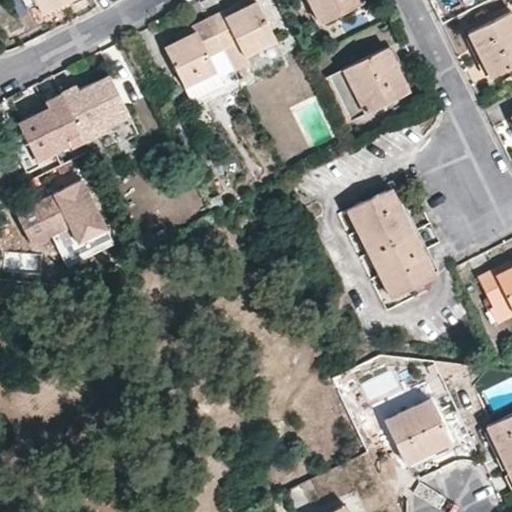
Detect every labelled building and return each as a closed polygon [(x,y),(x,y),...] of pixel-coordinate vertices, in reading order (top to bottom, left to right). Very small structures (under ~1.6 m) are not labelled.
[(36,0),(26,0),(34,15),(42,11),(36,0)] [(36,0),(42,11),(63,0),(36,0)] [(309,0),(322,22),(363,2),(362,0),(309,0)] [(207,18),(223,49),(238,42),(245,55),(246,57),(247,56),(277,41),(256,2),(242,9),(225,17),(222,11),(207,18)] [(242,9),(239,3),(222,11),(225,17),(242,9)] [(511,11),(470,32),(493,76),(511,66),(511,11)] [(230,63),(223,49),(207,18),(194,25),(197,31),(179,40),(166,47),(186,86),(216,71),(216,69),(230,63)] [(177,34),(179,40),(197,31),(194,25),(177,34)] [(285,57),(277,41),(247,56),(255,72),(285,57)] [(223,49),(230,63),(245,55),(238,42),(223,49)] [(321,79),(342,123),(408,90),(387,47),(321,79)] [(224,84),(216,71),(186,86),(193,100),(224,84)] [(76,84),(61,92),(86,140),(100,133),(98,129),(129,114),(110,75),(80,91),(76,84)] [(45,100),(48,106),(19,121),(38,159),(70,144),(72,147),(86,140),(61,92),(45,100)] [(14,137),(5,141),(20,169),(28,165),(14,137)] [(102,226),(76,176),(16,206),(31,235),(65,218),(77,239),(102,226)] [(392,187),(347,210),(355,226),(378,272),(391,297),(436,275),(423,249),(403,210),(392,187)] [(134,237),(141,250),(169,236),(165,227),(151,233),(149,229),(134,237)] [(511,267),(511,263),(510,260),(493,268),(496,275),(511,267)] [(511,267),(496,275),(493,268),(477,275),(488,297),(492,307),(490,308),(498,322),(511,314),(511,267)] [(490,308),(492,307),(488,297),(483,299),(488,309),(490,308)] [(450,441),(429,398),(385,419),(405,462),(450,441)] [(511,413),(488,425),(509,468),(511,466),(511,413)] [(301,482),(305,490),(314,486),(311,478),(301,482)]
